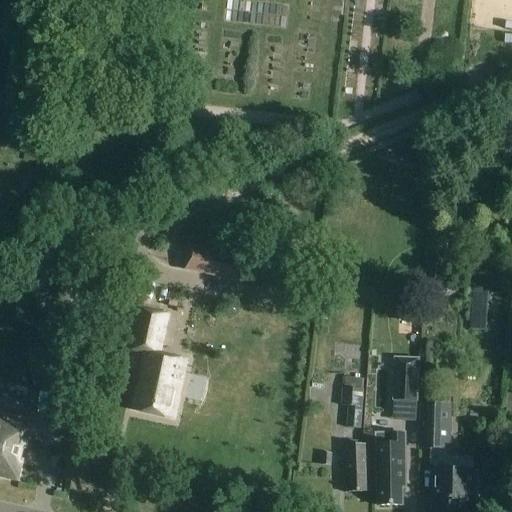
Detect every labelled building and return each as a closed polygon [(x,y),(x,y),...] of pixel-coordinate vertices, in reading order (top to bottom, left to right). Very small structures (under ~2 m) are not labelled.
[(186,244),(180,268),(216,277),(222,253),(186,244)] [(350,292),(353,272),(324,269),(321,289),(350,292)] [(472,293),(469,330),(485,332),(487,294),(482,294),(482,289),(473,288),(472,293)] [(83,318),(94,319),(97,305),(84,303),(81,317),(83,318)] [(328,308),(317,306),(316,319),(327,320),(328,308)] [(130,349),(143,352),(138,377),(141,379),(139,390),(135,390),(130,412),(172,420),(185,361),(161,356),(169,315),(152,312),(139,309),(130,349)] [(395,360),(393,401),(417,402),(418,360),(395,360)] [(328,430),(328,371),(286,372),(287,383),(279,383),(279,401),(293,400),(293,430),(328,430)] [(53,375),(44,429),(46,429),(45,432),(73,437),(83,380),(53,375)] [(342,389),(341,406),(348,407),(346,429),(360,430),(363,391),(342,389)] [(419,450),(429,450),(447,451),(450,451),(451,404),(420,403),(420,407),(419,441),(419,450)] [(0,477),(17,482),(29,430),(0,423),(0,477)] [(376,436),(377,507),(403,507),(402,489),(405,489),(405,436),(376,436)] [(370,446),(365,446),(341,447),(343,493),(367,492),(372,492),(370,446)] [(429,467),(435,467),(435,471),(433,511),(465,511),(466,495),(478,496),(478,472),(472,472),(446,472),(447,456),(447,451),(429,450),(429,467)] [(331,467),(332,454),(321,454),(320,466),(331,467)]
